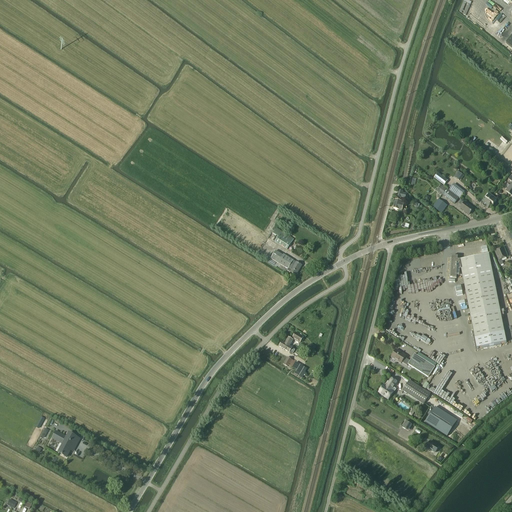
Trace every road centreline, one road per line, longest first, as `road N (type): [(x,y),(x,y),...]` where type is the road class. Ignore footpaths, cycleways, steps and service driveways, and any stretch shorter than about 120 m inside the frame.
road 1 (tertiary): [(128,511),(204,383),(239,343),(294,292),(392,242)]
road 2 (unclassified): [(325,511),(392,242)]
road 3 (tertiary): [(392,242),(511,215)]
road 4 (track): [(428,511),(511,422)]
